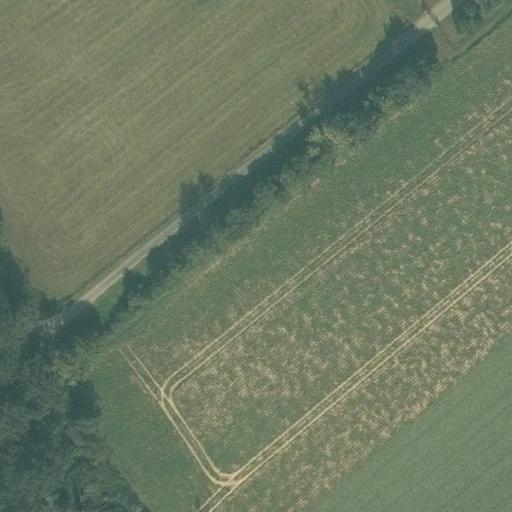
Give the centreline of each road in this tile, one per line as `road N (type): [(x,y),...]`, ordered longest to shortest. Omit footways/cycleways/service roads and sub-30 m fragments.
road 1 (track): [(27,345),(454,0)]
road 2 (track): [(0,294),(27,345),(147,511)]
